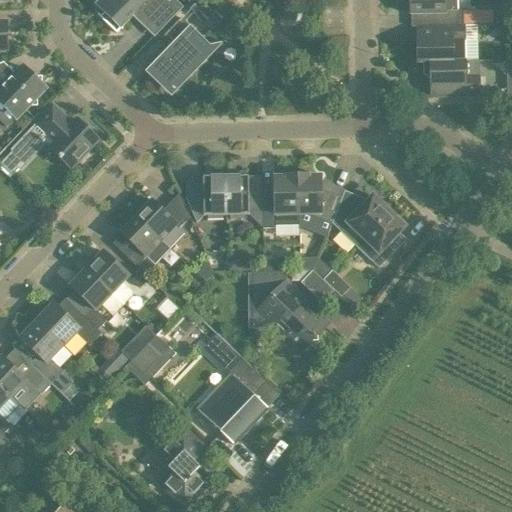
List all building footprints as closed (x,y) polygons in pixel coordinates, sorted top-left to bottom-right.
[(98,0),(95,6),(102,13),(98,17),(117,35),(138,14),(149,25),(170,4),(166,0),(98,0)] [(436,28),(442,28),(464,28),(464,13),(456,13),(455,0),(410,0),(411,17),(436,16),(436,28)] [(172,88),(211,47),(182,20),(167,36),(175,44),(152,68),(172,88)] [(0,23),(0,52),(8,52),(8,23),(0,23)] [(464,64),(464,62),(464,43),(466,43),(466,28),(464,28),(442,28),(442,40),(418,41),(418,66),(431,65),(464,64)] [(431,65),(431,89),(456,88),(456,100),(480,100),(479,62),(464,62),(464,64),(431,65)] [(34,78),(24,68),(5,88),(3,85),(0,87),(0,102),(18,119),(46,90),(43,87),(43,78),(34,78)] [(73,127),(53,107),(35,126),(56,145),(51,150),(71,170),(99,141),(78,122),(73,127)] [(12,175),(18,169),(20,171),(26,164),(11,150),(10,151),(12,152),(1,164),(12,175)] [(298,216),(299,216),(298,177),(288,178),(288,179),(275,179),(275,202),(262,203),(262,204),(263,229),(263,231),(276,230),(276,227),(298,227),(298,216)] [(332,226),(345,192),(322,183),(322,178),(309,179),(309,177),(298,177),(299,216),(306,216),(332,226)] [(263,229),(262,204),(250,204),(249,178),(226,179),(227,217),(249,217),(263,229)] [(204,217),(227,217),(226,179),(204,179),(204,199),(187,200),(197,225),(204,217)] [(363,240),(390,213),(373,198),(369,202),(345,193),(346,192),(345,192),(332,226),(341,233),(348,226),(362,239),(363,240)] [(137,218),(162,242),(177,227),(180,230),(191,219),(180,195),(163,213),(152,202),(137,218)] [(363,240),(362,239),(355,246),(379,270),(407,242),(400,235),(406,229),(390,213),(363,240)] [(154,251),(162,242),(137,218),(121,234),(137,249),(127,259),(141,272),(146,277),(162,259),(154,251)] [(87,270),(123,305),(131,297),(131,292),(123,285),(130,278),(104,253),(87,270)] [(116,313),(123,305),(87,270),(70,287),(93,309),(84,317),(98,331),(107,322),(97,313),(102,307),(108,313),(116,313)] [(341,297),(350,287),(332,271),(323,281),(341,297)] [(150,281),(146,277),(141,272),(132,281),(141,290),(150,281)] [(323,305),(334,293),(313,273),(301,285),(323,305)] [(301,353),(328,325),(286,285),(286,274),(247,274),(248,330),(276,329),(301,353)] [(98,331),(84,317),(82,315),(74,324),(54,305),(37,322),(64,348),(77,335),(90,347),(102,335),(98,331)] [(52,361),(64,348),(37,322),(20,339),(40,358),(32,367),(33,368),(52,386),(61,395),(70,385),(71,380),(52,361)] [(130,362),(155,336),(146,327),(121,353),(130,362)] [(117,350),(108,359),(120,370),(128,361),(117,350)] [(52,386),(33,368),(23,379),(2,358),(0,360),(0,386),(12,398),(27,383),(41,397),(52,386)] [(233,446),(268,410),(252,394),(264,381),(242,360),(229,374),(232,377),(198,412),(233,446)] [(0,415),(0,410),(12,398),(0,386),(0,436),(2,438),(12,427),(0,415)] [(185,509),(206,486),(194,474),(200,469),(194,463),(206,451),(183,429),(162,452),(174,464),(168,469),(174,475),(163,487),(185,509)] [(2,438),(0,436),(0,454),(9,445),(2,438)] [(75,511),(64,503),(57,511),(75,511)]
